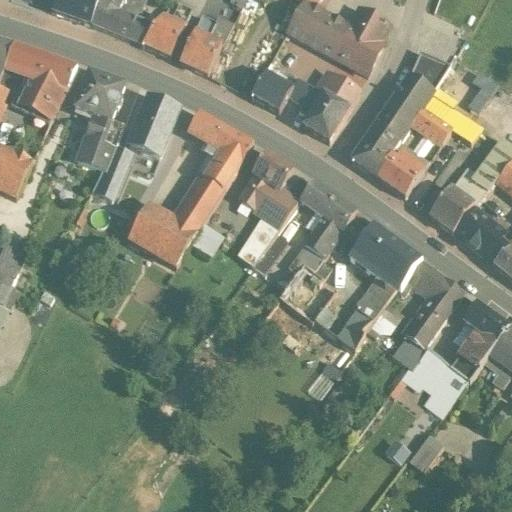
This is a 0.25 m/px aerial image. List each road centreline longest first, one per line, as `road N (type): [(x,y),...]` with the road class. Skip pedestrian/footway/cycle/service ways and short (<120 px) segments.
road 1 (tertiary): [(0,30),(187,99),(333,185)]
road 2 (tertiary): [(333,185),(511,316)]
road 3 (unclassified): [(333,185),(395,79),(423,0)]
